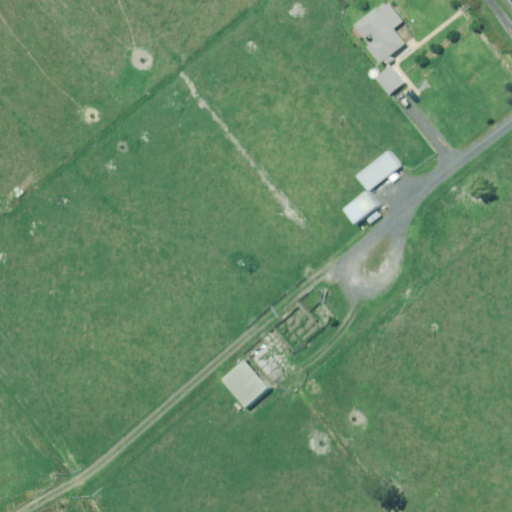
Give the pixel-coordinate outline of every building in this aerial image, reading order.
[(355,30),(366,44),(374,37),(379,44),(374,48),(386,63),(410,45),(398,29),(407,22),(391,2),(355,30)] [(407,84),(394,68),(381,79),(394,95),(407,84)] [(404,167),(392,152),(361,176),(373,191),(404,167)] [(362,224),(369,219),(373,225),(384,216),(380,210),(384,207),(372,192),(350,210),(362,224)] [(332,317),(324,306),(315,313),(323,324),(332,317)] [(274,388),(251,361),(228,380),(252,408),(274,388)]
